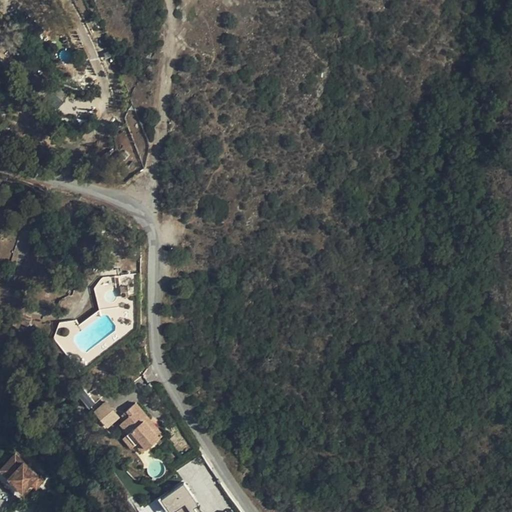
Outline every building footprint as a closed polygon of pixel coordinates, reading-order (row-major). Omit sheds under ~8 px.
[(120,280),(121,295),(129,294),(128,280),(120,280)] [(88,409),(95,404),(84,389),(77,394),(88,409)] [(92,412),(106,429),(120,418),(106,401),(92,412)] [(138,439),(145,447),(161,434),(134,402),(120,413),(123,417),(119,422),(126,431),(125,433),(133,443),(138,439)] [(137,454),(145,447),(138,439),(133,443),(125,433),(122,435),(137,454)] [(14,454),(0,469),(23,491),(31,482),(36,487),(43,480),(14,454)] [(181,482),(158,498),(168,511),(196,511),(193,507),(198,504),(181,482)]
